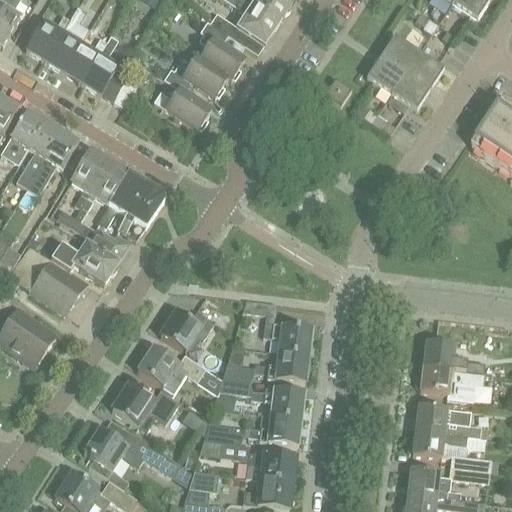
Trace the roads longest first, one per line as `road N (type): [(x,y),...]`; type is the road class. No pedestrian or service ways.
road 1 (residential): [(17,466),(158,260),(202,238),(221,209)]
road 2 (residential): [(362,298),(361,243),(489,56)]
road 3 (residential): [(221,209),(0,77)]
road 4 (residential): [(221,209),(235,187),(239,125),(324,0)]
road 5 (residential): [(329,511),(352,311),(362,298)]
road 6 (residential): [(511,311),(362,298)]
